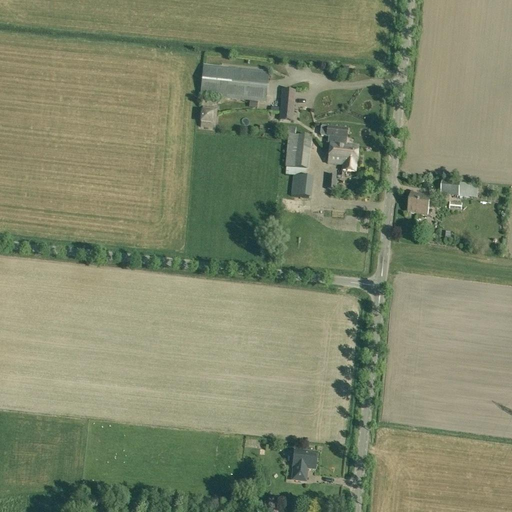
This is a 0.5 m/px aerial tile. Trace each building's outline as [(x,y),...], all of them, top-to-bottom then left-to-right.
[(266,103),(269,72),(203,66),(200,97),(249,101),(257,102),(266,103)] [(292,121),(295,92),(282,91),(280,120),(292,121)] [(202,108),(201,127),(215,128),(217,109),(202,108)] [(328,144),(330,145),(330,144),(346,146),(347,130),(322,128),(321,129),(320,136),(321,137),(328,138),(328,144)] [(285,169),(286,169),(306,171),(308,171),(312,139),(288,136),(285,169)] [(330,144),(330,145),(328,165),(343,166),(343,172),(355,173),(358,147),(346,146),(330,144)] [(305,178),(306,171),(286,169),(285,176),(293,176),(305,178)] [(327,187),(335,188),(336,176),(328,175),(327,187)] [(313,179),(305,178),(293,176),(290,197),(311,199),(313,179)] [(460,198),(461,184),(443,182),(441,196),(460,198)] [(478,185),(461,184),(460,198),(476,199),(478,185)] [(408,213),(427,217),(431,199),(412,195),(408,213)] [(323,206),(323,220),(332,220),(332,206),(323,206)] [(305,482),(307,469),(315,470),(317,454),(294,452),(293,468),(294,468),(292,481),(305,482)]
